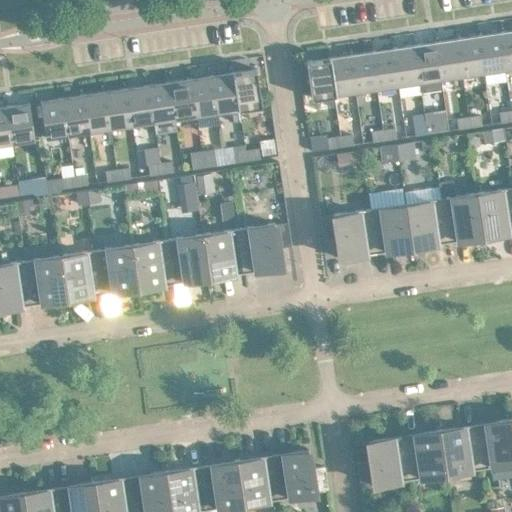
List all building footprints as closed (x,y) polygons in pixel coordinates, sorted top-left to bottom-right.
[(511,26),(498,29),(504,66),(511,64),(511,26)] [(498,29),(477,32),(482,69),(504,66),(498,29)] [(477,32),(456,35),(461,72),(482,69),(477,32)] [(456,35),(434,38),(440,75),(461,72),(456,35)] [(434,38),(413,41),(418,78),(440,75),(434,38)] [(413,41),(392,45),(397,81),(418,78),(413,41)] [(392,45),(370,48),(376,85),(397,81),(392,45)] [(370,48),(349,51),(354,88),(376,85),(370,48)] [(349,51),(327,54),(333,91),(354,88),(349,51)] [(333,91),(327,54),(305,58),(310,94),(333,91)] [(255,65),(232,68),(238,105),(260,102),(255,65)] [(232,68),(211,71),(217,108),(230,106),(232,118),(240,117),(238,105),(232,68)] [(211,71),(190,75),(195,111),(217,108),(211,71)] [(190,75),(168,78),(174,115),(195,111),(190,75)] [(147,81),(153,118),(154,130),(176,127),(174,115),(168,78),(147,81)] [(147,81),(126,84),(131,121),(153,118),(147,81)] [(126,84),(104,87),(110,124),(131,121),(126,84)] [(104,87),(83,91),(88,127),(110,124),(104,87)] [(83,91),(62,94),(67,131),(88,127),(83,91)] [(67,131),(62,94),(39,97),(45,134),(67,131)] [(28,99),(5,102),(11,139),(33,136),(28,99)] [(5,102),(0,102),(0,140),(11,139),(5,102)] [(511,117),(510,107),(498,109),(500,119),(511,117)] [(479,112),(467,113),(469,123),(481,121),(479,112)] [(469,123),(467,113),(455,115),(457,125),(469,123)] [(437,118),(425,120),(426,130),(438,128),(437,118)] [(426,130),(425,120),(413,121),(414,131),(426,130)] [(394,124),(382,126),(383,136),(395,134),(394,124)] [(503,124),(482,127),(484,138),(504,135),(503,124)] [(383,136),(382,126),(370,128),(372,138),(383,136)] [(351,131),(338,132),(340,143),(353,141),(351,131)] [(340,143),(338,132),(326,134),(327,144),(340,143)] [(412,138),(395,140),(398,156),(415,154),(412,138)] [(243,139),(231,141),(232,148),(244,147),(243,139)] [(395,140),(378,143),(380,159),(398,156),(395,140)] [(156,143),(143,145),(145,161),(147,161),(159,159),(157,151),(156,143)] [(258,145),(245,146),(246,156),(259,155),(258,145)] [(246,156),(245,146),(244,147),(232,148),(234,158),(246,156)] [(213,151),(201,153),(203,163),(215,161),(213,151)] [(203,163),(201,153),(190,155),(191,165),(203,163)] [(171,157),(159,159),(160,169),(172,167),(171,157)] [(160,169),(159,159),(147,161),(148,171),(160,169)] [(128,164),(116,166),(117,176),(129,174),(128,164)] [(117,176),(116,166),(104,167),(106,177),(117,176)] [(85,170),(73,172),(75,182),(86,180),(85,170)] [(211,170),(195,172),(197,188),(213,186),(211,170)] [(75,182),(73,172),(61,174),(63,184),(75,182)] [(172,173),(157,176),(159,190),(174,188),(172,173)] [(61,174),(46,176),(48,189),(58,188),(57,184),(63,184),(61,174)] [(155,176),(143,178),(145,190),(157,188),(155,176)] [(453,176),(437,178),(438,182),(440,194),(455,192),(453,176)] [(193,178),(176,180),(178,189),(194,187),(193,178)] [(29,179),(17,180),(19,190),(30,189),(29,179)] [(135,179),(123,181),(125,193),(137,191),(135,179)] [(19,190),(17,180),(5,182),(7,192),(19,190)] [(98,184),(86,186),(88,198),(99,197),(98,184)] [(482,233),(511,228),(511,190),(511,184),(475,189),(482,233)] [(86,186),(74,188),(76,200),(88,198),(86,186)] [(446,239),(482,233),(475,189),(455,192),(440,194),(446,239)] [(31,194),(15,197),(17,209),(29,207),(28,203),(32,202),(31,194)] [(411,244),(446,239),(440,194),(404,200),(411,244)] [(375,249),(411,244),(404,200),(369,205),(375,249)] [(339,255),(375,249),(369,205),(319,212),(323,236),(336,234),(339,255)] [(274,219),(237,224),(244,269),(280,263),(277,244),(290,242),(287,218),(274,220),(274,219)] [(237,224),(202,230),(208,274),(244,269),(237,224)] [(202,230),(166,235),(173,280),(208,274),(202,230)] [(166,235),(130,240),(137,285),(173,280),(166,235)] [(130,240),(95,246),(101,290),(137,285),(130,240)] [(95,246),(59,251),(66,295),(101,290),(95,246)] [(59,251),(24,256),(30,301),(66,295),(59,251)] [(24,256),(0,259),(0,305),(30,301),(24,256)] [(511,434),(509,415),(474,421),(480,465),(511,460),(511,434)] [(474,421),(438,426),(445,470),(480,465),(474,421)] [(438,426),(402,431),(409,476),(445,470),(438,426)] [(409,476),(402,431),(366,437),(369,456),(356,458),(360,483),(373,482),(373,481),(409,476)] [(307,445),(271,451),(278,495),(314,490),(314,488),(327,486),(323,463),(310,465),(307,445)] [(271,451),(235,456),(242,501),(278,495),(271,451)] [(235,456),(200,461),(206,506),(242,501),(235,456)] [(200,461),(164,467),(171,511),(206,506),(200,461)] [(164,467),(129,472),(134,511),(165,511),(171,511),(164,467)] [(134,511),(129,472),(93,477),(98,511),(134,511)] [(98,511),(93,477),(57,483),(61,511),(98,511)] [(61,511),(57,483),(22,488),(25,511),(61,511)] [(25,511),(22,488),(0,491),(0,511),(25,511)]
